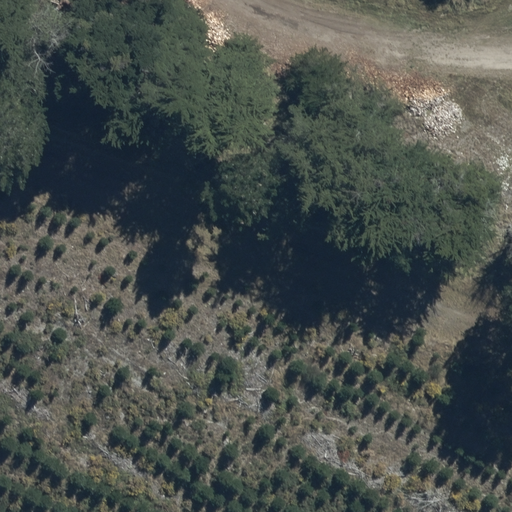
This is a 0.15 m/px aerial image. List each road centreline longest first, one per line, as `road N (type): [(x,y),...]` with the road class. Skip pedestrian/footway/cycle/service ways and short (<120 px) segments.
road 1 (track): [(511,350),(0,144)]
road 2 (track): [(511,70),(389,63),(258,0)]
